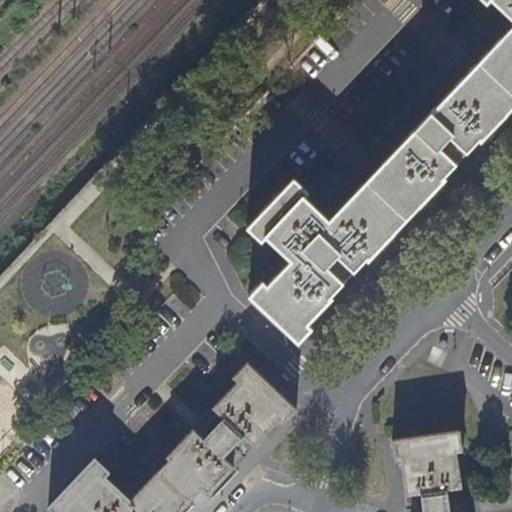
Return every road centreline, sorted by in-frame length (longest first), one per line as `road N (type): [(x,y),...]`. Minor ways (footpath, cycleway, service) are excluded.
road 1 (residential): [(222,298),(22,511)]
road 2 (residential): [(318,508),(348,422),(330,400),(434,291)]
